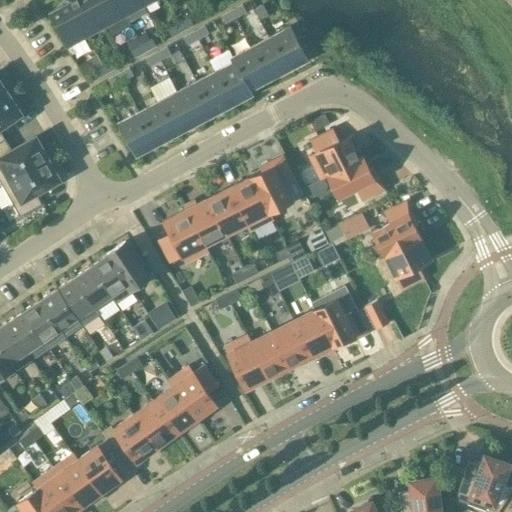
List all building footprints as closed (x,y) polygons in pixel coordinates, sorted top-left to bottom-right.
[(92,0),(72,0),(69,2),(86,35),(106,24),(92,0)] [(92,0),(106,24),(125,14),(117,0),(92,0)] [(144,4),(141,0),(117,0),(125,14),(144,4)] [(86,35),(69,2),(50,12),(67,45),(86,35)] [(232,10),(235,16),(246,11),(242,4),(232,10)] [(264,4),(255,8),(261,19),(269,15),(264,4)] [(209,7),(198,13),(202,20),(212,14),(209,7)] [(232,10),(221,16),(225,22),(235,16),(232,10)] [(183,30),(193,24),(190,18),(179,24),(183,30)] [(179,24),(169,30),(172,36),(183,30),(179,24)] [(208,31),(205,25),(194,31),(198,37),(208,31)] [(307,57),(290,25),(271,36),(288,68),(307,57)] [(194,31),(183,36),(187,43),(198,37),(194,31)] [(271,36),(251,46),(269,78),(288,68),(271,36)] [(152,39),(142,45),(145,51),(156,45),(152,39)] [(145,51),(142,45),(131,50),(135,57),(145,51)] [(171,52),(167,46),(156,52),(160,58),(171,52)] [(231,56),(233,61),(252,92),(250,88),(269,78),(251,46),(231,56)] [(156,52),(146,57),(149,64),(160,58),(156,52)] [(118,67),(115,60),(104,66),(108,72),(118,67)] [(233,102),(252,92),(233,61),(214,71),(233,102)] [(104,66),(93,72),(97,78),(108,72),(104,66)] [(118,73),(122,79),(133,73),(129,67),(118,73)] [(214,71),(195,81),(213,113),(233,102),(214,71)] [(118,73),(108,79),(112,85),(122,79),(118,73)] [(0,97),(10,91),(0,76),(0,97)] [(194,123),(213,113),(195,81),(176,91),(194,123)] [(18,107),(20,106),(10,91),(0,97),(0,141),(6,138),(0,127),(0,126),(21,112),(18,107)] [(176,91),(157,101),(175,133),(194,123),(176,91)] [(157,101),(138,111),(155,143),(175,133),(157,101)] [(138,111),(119,121),(136,154),(155,143),(138,111)] [(333,128),(310,139),(316,151),(309,155),(320,177),(363,156),(352,134),(339,140),(333,128)] [(36,136),(12,150),(6,138),(0,141),(0,180),(2,183),(48,157),(36,136)] [(262,170),(251,176),(272,219),(273,218),(270,211),(291,200),(282,183),(295,177),(283,154),(260,166),(262,170)] [(369,167),(363,156),(320,177),(321,178),(328,175),(339,196),(356,187),(362,200),(385,188),(373,165),(369,167)] [(51,158),(49,159),(48,157),(2,183),(20,215),(42,203),(36,192),(60,178),(57,173),(59,172),(51,158)] [(251,230),(272,219),(251,176),(229,187),(251,230)] [(229,187),(208,197),(226,233),(246,223),(250,230),(251,230),(229,187)] [(195,199),(184,204),(208,251),(209,251),(205,244),(226,233),(208,197),(197,203),(195,199)] [(418,223),(407,199),(384,211),(390,223),(373,232),(384,254),(420,236),(414,225),(418,223)] [(171,232),(158,238),(170,261),(182,255),(186,262),(208,251),(184,204),(183,204),(186,209),(164,219),(171,232)] [(339,223),(325,230),(331,241),(345,234),(339,223)] [(313,233),(311,240),(315,249),(329,242),(322,229),(313,233)] [(431,258),(420,236),(384,254),(401,288),(424,277),(418,265),(431,258)] [(125,240),(108,252),(134,291),(134,290),(132,287),(149,276),(125,240)] [(286,247),(275,252),(280,261),(291,256),(286,247)] [(108,254),(91,264),(117,302),(134,291),(108,252),(107,252),(108,254)] [(248,277),(258,272),(254,263),(243,268),(248,277)] [(91,264),(75,276),(100,314),(100,313),(98,309),(113,299),(116,303),(117,302),(91,264)] [(274,282),(285,276),(280,267),(270,273),(274,282)] [(243,268),(233,274),(237,282),(248,277),(243,268)] [(270,273),(259,278),(263,287),(274,282),(270,273)] [(75,276),(58,287),(83,325),(100,314),(75,276)] [(345,284),(311,302),(315,309),(329,338),(335,349),(336,348),(333,344),(336,342),(343,339),(345,343),(369,331),(358,308),(345,284)] [(58,287),(41,298),(66,336),(83,325),(58,287)] [(227,294),(231,303),(242,298),(237,289),(227,294)] [(227,294),(216,300),(220,308),(231,303),(227,294)] [(41,298),(24,310),(49,347),(66,336),(41,298)] [(389,321),(377,299),(365,305),(377,327),(389,321)] [(335,349),(329,338),(315,309),(293,319),(311,355),(322,350),(324,354),(335,349)] [(49,347),(24,310),(7,321),(32,359),(49,347)] [(150,315),(144,319),(153,332),(158,328),(150,315)] [(293,319),(272,330),(290,366),(311,355),(293,319)] [(0,347),(16,371),(16,370),(16,369),(32,359),(7,321),(0,325),(0,347)] [(132,330),(123,336),(129,346),(139,339),(132,330)] [(268,377),(290,366),(272,330),(251,340),(247,333),(247,334),(268,377)] [(246,388),(268,377),(247,334),(224,345),(246,388)] [(100,350),(107,360),(113,356),(107,346),(100,350)] [(0,381),(16,371),(0,347),(0,381)] [(138,356),(128,363),(133,371),(143,364),(138,356)] [(95,358),(85,365),(90,372),(100,365),(95,358)] [(128,363),(117,369),(123,377),(133,371),(128,363)] [(189,364),(168,379),(199,422),(200,421),(197,417),(216,403),(208,392),(219,384),(204,363),(193,371),(189,364)] [(77,375),(70,379),(77,389),(84,385),(77,375)] [(70,379),(59,387),(66,397),(77,389),(70,379)] [(199,422),(168,379),(167,379),(172,386),(153,399),(177,432),(187,425),(189,429),(199,422)] [(92,396),(84,385),(74,392),(80,400),(82,403),(92,396)] [(70,407),(80,400),(74,392),(64,399),(70,407)] [(40,393),(33,398),(40,408),(47,403),(40,393)] [(153,399),(135,413),(157,446),(177,432),(153,399)] [(16,410),(23,420),(30,415),(23,405),(16,410)] [(114,428),(137,460),(157,446),(135,413),(114,428)] [(16,423),(9,429),(13,435),(20,429),(16,423)] [(35,440),(44,433),(38,425),(29,433),(35,440)] [(29,433),(19,440),(25,448),(35,440),(29,433)] [(121,477),(98,444),(78,458),(74,452),(73,452),(104,495),(102,491),(121,477)] [(73,452),(53,466),(81,505),(91,498),(94,502),(104,495),(73,452)] [(464,473),(455,498),(486,509),(489,501),(494,503),(500,505),(511,488),(511,485),(502,482),(509,463),(485,454),(481,465),(469,461),(464,473)] [(53,466),(34,480),(56,511),(71,511),(81,505),(53,466)] [(412,489),(399,491),(401,506),(401,511),(440,511),(435,476),(411,480),(412,489)] [(56,511),(34,480),(33,481),(38,487),(18,501),(25,511),(56,511)] [(376,511),(371,501),(348,511),(376,511)]
